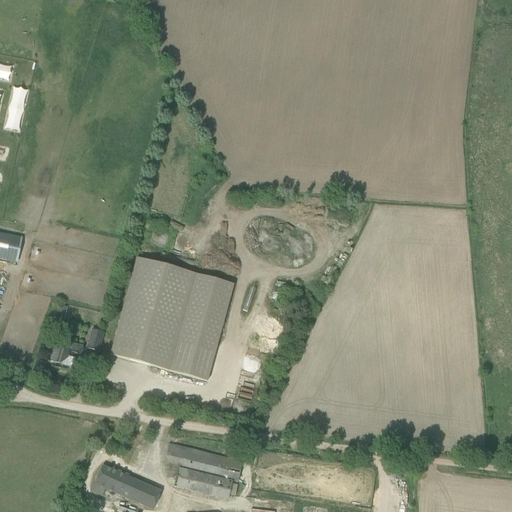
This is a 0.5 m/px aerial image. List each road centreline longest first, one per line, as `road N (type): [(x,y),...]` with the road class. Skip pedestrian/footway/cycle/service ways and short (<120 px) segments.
road 1 (track): [(511,470),(192,428)]
road 2 (unclassified): [(192,428),(33,399),(0,380)]
